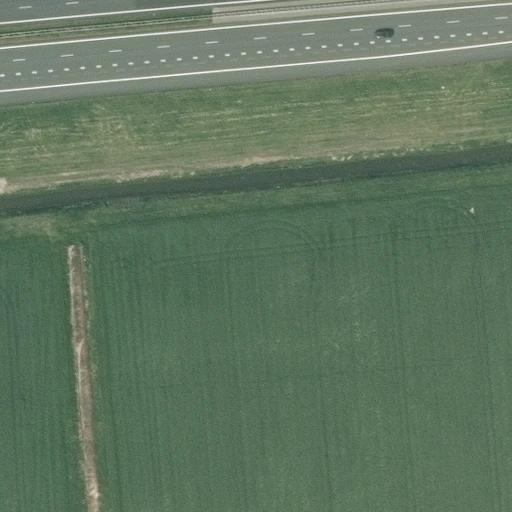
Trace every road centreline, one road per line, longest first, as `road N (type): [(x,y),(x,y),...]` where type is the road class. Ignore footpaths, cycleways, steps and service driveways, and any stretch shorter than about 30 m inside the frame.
road 1 (motorway): [(0,66),(511,19)]
road 2 (motorway): [(132,0),(0,11)]
